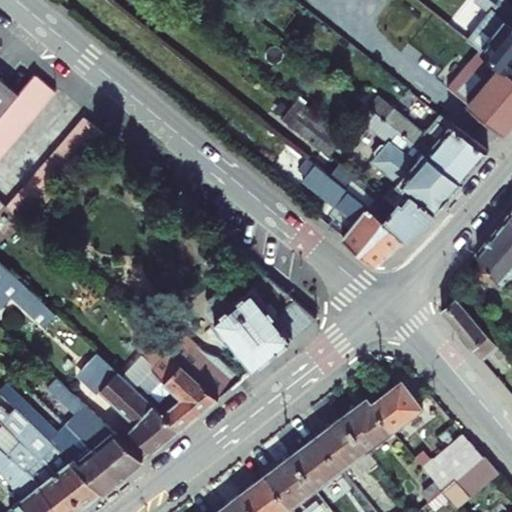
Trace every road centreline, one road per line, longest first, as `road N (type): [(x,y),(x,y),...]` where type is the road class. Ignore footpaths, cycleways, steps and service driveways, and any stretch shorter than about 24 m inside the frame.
road 1 (secondary): [(15,0),(385,303)]
road 2 (secondary): [(120,511),(385,303)]
road 3 (secondary): [(385,303),(511,160)]
road 4 (tertiary): [(385,303),(511,441)]
